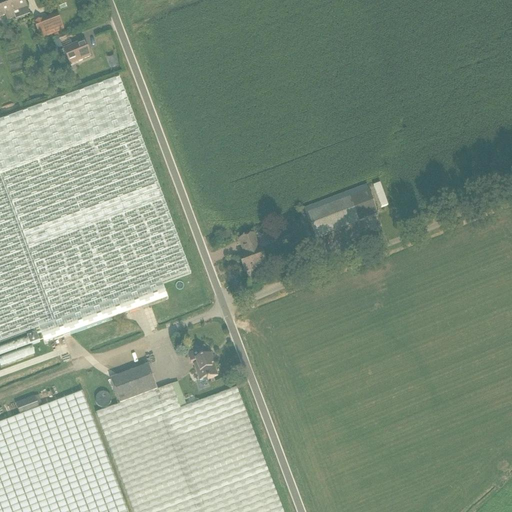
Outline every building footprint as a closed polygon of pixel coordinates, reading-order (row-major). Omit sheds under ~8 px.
[(0,0),(0,18),(5,16),(7,21),(15,18),(16,20),(29,15),(23,0),(0,0)] [(65,2),(58,5),(60,11),(67,8),(65,2)] [(34,23),(40,41),(64,31),(57,14),(34,23)] [(59,40),(54,42),(56,50),(62,49),(59,40)] [(68,62),(70,66),(90,57),(84,42),(63,51),(64,51),(60,53),(64,64),(68,62)] [(73,75),(69,77),(72,83),(72,84),(74,90),(82,87),(79,79),(75,81),(73,75)] [(0,121),(0,344),(39,330),(44,345),(168,300),(162,285),(190,275),(119,79),(0,121)] [(367,187),(303,210),(314,240),(378,216),(367,187)] [(239,257),(245,273),(251,271),(252,272),(253,271),(253,270),(266,265),(260,249),(259,250),(253,236),(239,241),(242,248),(244,248),(246,254),(239,257)] [(195,368),(200,382),(207,379),(207,381),(218,377),(213,365),(215,364),(211,354),(206,356),(204,350),(188,356),(191,364),(196,362),(197,367),(195,368)] [(96,414),(132,511),(282,511),(236,389),(180,410),(171,386),(157,392),(147,367),(109,381),(119,406),(96,414)] [(128,511),(84,392),(43,407),(39,396),(15,405),(20,416),(0,423),(0,511),(128,511)]
